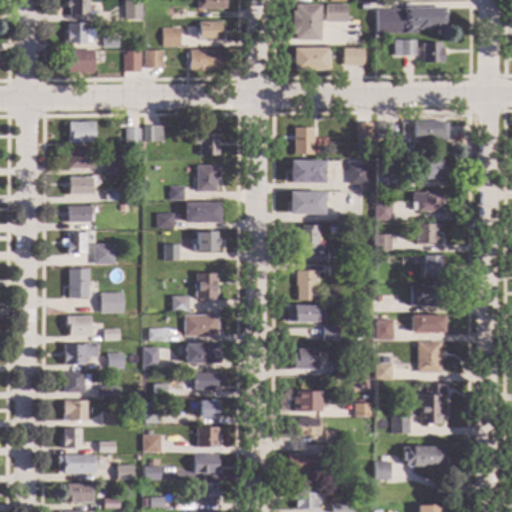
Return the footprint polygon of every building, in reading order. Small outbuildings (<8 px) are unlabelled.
[(85,0),(85,16),(65,16),(65,8),(63,8),(63,2),(66,2),(66,0),(85,0)] [(223,0),(223,9),(194,10),(194,0),(223,0)] [(138,20),(120,20),(120,1),(138,1),(138,20)] [(316,41),(290,41),(290,34),(288,34),(288,11),(291,12),(291,5),(317,6),(316,41)] [(343,23),(323,23),(323,5),(343,5),(343,23)] [(442,28),(427,28),(427,30),(414,30),(414,28),(411,28),(411,34),(373,34),(373,11),(400,10),(400,8),(442,8),(442,28)] [(183,20),(168,20),(168,9),(183,9),(183,20)] [(218,32),(219,32),(220,40),(195,40),(195,32),(196,32),(196,22),(218,22),(218,32)] [(83,30),(92,29),(92,42),(83,42),(83,44),(61,44),(61,31),(64,31),(64,24),(83,24),(83,30)] [(176,47),(159,47),(158,29),(176,29),(176,47)] [(115,37),(115,48),(99,48),(99,37),(115,37)] [(412,57),(390,57),(390,41),(412,41),(412,57)] [(437,48),(440,48),(440,63),(419,64),(419,43),(437,43),(437,48)] [(325,71),(290,72),(290,49),(325,48),(325,71)] [(360,66),(340,66),(339,49),(360,49),(360,66)] [(90,74),(75,74),(75,73),(64,73),(64,51),(90,50),(90,74)] [(216,70),(203,70),(203,72),(192,72),(192,70),(185,70),(185,63),(183,63),(183,53),(185,53),(185,51),(216,50),(216,70)] [(159,69),(140,69),(140,51),(159,51),(159,69)] [(136,72),(120,72),(120,55),(136,55),(136,72)] [(444,122),(444,140),(439,140),(439,141),(410,141),(410,122),(444,122)] [(91,144),(65,144),(65,123),(91,123),(91,144)] [(389,139),(373,139),(373,123),(389,123),(389,139)] [(368,139),(353,140),(353,124),(368,124),(368,139)] [(159,142),(141,142),(141,127),(159,126),(159,142)] [(310,155),(291,155),(291,128),(310,128),(310,155)] [(137,145),(122,145),(122,129),(137,129),(137,145)] [(216,156),(197,156),(197,145),(188,145),(188,135),(216,135),(216,156)] [(91,169),(64,169),(64,150),(91,150),(91,169)] [(440,155),(440,162),(442,162),(442,175),(438,175),(438,178),(413,177),(414,154),(440,155)] [(322,184),(286,184),(286,161),(322,161),(322,184)] [(118,174),(101,174),(101,163),(118,163),(118,174)] [(364,185),(346,185),(346,166),(364,166),(364,185)] [(216,179),(212,179),(212,192),(193,192),(193,167),(216,167),(216,179)] [(390,190),(372,190),(372,171),(390,171),(390,190)] [(88,195),(65,195),(65,178),(88,179),(88,195)] [(180,188),(180,201),(166,201),(166,188),(180,188)] [(118,201),(102,201),(102,190),(118,190),(118,201)] [(438,213),(422,213),(421,213),(413,213),(413,211),(409,211),(409,194),(421,194),(421,191),(438,191),(438,213)] [(322,193),(322,215),(286,215),(286,193),(322,193)] [(217,223),(181,223),(181,204),(217,204),(217,223)] [(389,204),(389,221),(371,221),(371,204),(389,204)] [(87,214),(89,214),(89,224),(63,224),(63,217),(61,217),(61,214),(62,214),(62,210),(64,210),(64,207),(87,207),(87,214)] [(170,229),(153,229),(153,214),(170,214),(170,229)] [(433,232),(434,232),(434,234),(436,234),(436,245),(413,244),(413,225),(433,225),(433,232)] [(316,248),(315,249),(315,254),(299,254),(299,248),(295,248),(295,230),(299,230),(299,226),(316,226),(316,248)] [(214,238),(216,238),(216,246),(214,246),(214,252),(191,252),(191,245),(193,245),(193,232),(214,232),(214,238)] [(82,254),(64,254),(64,248),(58,248),(58,240),(64,240),(64,234),(82,234),(82,254)] [(389,252),(371,252),(371,236),(389,235),(389,252)] [(110,265),(90,265),(90,245),(110,245),(110,265)] [(176,261),(160,261),(160,245),(176,246),(176,261)] [(341,253),(347,253),(347,262),(341,262),(341,263),(325,263),(325,253),(325,252),(341,252),(341,253)] [(438,277),(420,277),(420,256),(438,256),(438,277)] [(341,277),(326,277),(326,266),(341,266),(341,277)] [(85,298),(65,298),(65,270),(85,270),(85,298)] [(312,301),(294,301),(294,286),(293,286),(293,271),(312,271),(312,301)] [(214,300),(193,300),(193,298),(192,296),(192,292),(193,291),(191,289),(191,286),(193,284),(193,274),(214,274),(214,300)] [(437,307),(406,307),(406,287),(407,287),(437,287),(437,307)] [(113,304),(115,304),(115,309),(96,309),(96,297),(113,297),(113,304)] [(186,312),(169,312),(169,297),(186,297),(186,312)] [(312,308),(315,308),(315,322),(312,322),(312,323),(284,323),(284,306),(312,306),(312,308)] [(214,338),(181,337),(181,316),(215,316),(214,338)] [(440,333),(408,333),(408,316),(440,316),(440,333)] [(87,337),(65,337),(65,330),(62,330),(62,317),(87,317),(87,337)] [(389,340),(372,340),(372,321),(389,321),(389,340)] [(335,342),(319,342),(319,328),(335,328),(335,342)] [(163,330),(163,341),(145,341),(145,330),(163,330)] [(116,341),(100,341),(100,331),(116,331),(116,341)] [(437,350),(440,350),(440,360),(437,360),(437,373),(413,373),(413,343),(437,343),(437,350)] [(93,358),(81,358),(81,365),(61,365),(61,346),(80,346),(80,344),(93,344),(93,358)] [(216,363),(182,364),(182,344),(216,345),(216,363)] [(155,350),(155,369),(139,369),(139,349),(155,350)] [(313,370),(290,370),(290,354),(294,354),(294,350),(314,350),(313,370)] [(120,369),(104,369),(104,354),(120,355),(120,369)] [(385,364),(388,364),(388,381),(370,381),(370,364),(378,364),(378,358),(385,358),(385,364)] [(341,375),(327,375),(327,365),(341,365),(341,375)] [(81,375),(87,375),(87,386),(81,386),(81,393),(60,393),(60,373),(81,373),(81,375)] [(179,374),(178,382),(168,382),(169,374),(179,374)] [(214,384),(217,384),(217,391),(180,391),(180,380),(191,380),(191,374),(215,374),(214,384)] [(365,389),(357,392),(355,381),(362,379),(365,389)] [(165,397),(150,396),(150,386),(157,386),(157,380),(165,380),(165,397)] [(441,396),(438,396),(438,408),(445,409),(445,417),(438,417),(438,424),(416,424),(416,396),(422,396),(422,385),(441,385),(441,396)] [(110,388),(116,388),(116,396),(110,396),(110,397),(94,397),(94,386),(110,386),(110,388)] [(316,404),(318,404),(318,412),(290,412),(290,398),(293,398),(293,392),(317,393),(316,404)] [(84,421),(60,421),(60,401),(84,401),(84,421)] [(157,424),(141,424),(141,409),(139,409),(139,402),(157,402),(157,424)] [(214,417),(197,418),(197,411),(194,411),(194,403),(197,403),(197,402),(214,402),(214,417)] [(366,417),(351,417),(351,404),(366,404),(366,417)] [(113,426),(97,426),(97,415),(113,415),(113,426)] [(406,434),(387,434),(387,417),(406,417),(406,434)] [(315,436),(289,436),(289,428),(285,428),(285,419),(315,419),(315,436)] [(215,448),(194,448),(194,428),(215,428),(215,448)] [(78,449),(61,449),(60,430),(78,430),(78,449)] [(337,443),(321,443),(321,431),(337,431),(337,443)] [(157,437),(157,453),(139,453),(140,436),(157,437)] [(111,454),(96,454),(96,443),(111,443),(111,454)] [(343,462),(326,462),(326,446),(335,446),(343,446),(343,462)] [(441,468),(403,468),(403,447),(441,447),(441,468)] [(311,473),(296,473),(296,475),(284,475),(284,455),(311,455),(311,473)] [(92,474),(59,474),(59,466),(54,466),(54,456),(91,456),(92,474)] [(215,466),(216,466),(216,473),(208,473),(208,474),(202,474),(202,473),(190,473),(190,456),(215,456),(215,466)] [(387,480),(371,480),(371,462),(387,463),(387,480)] [(130,481),(113,481),(113,467),(130,467),(130,481)] [(157,481),(141,481),(141,467),(157,467),(157,481)] [(214,504),(193,504),(193,484),(214,484),(214,504)] [(89,504),(60,504),(60,491),(64,491),(64,485),(89,485),(89,504)] [(320,505),(314,505),(313,510),(293,509),(292,502),(290,502),(290,496),(293,496),(293,490),(320,490),(320,505)] [(159,509),(146,509),(146,497),(159,497),(159,509)] [(116,509),(101,509),(101,499),(116,499),(116,509)]
